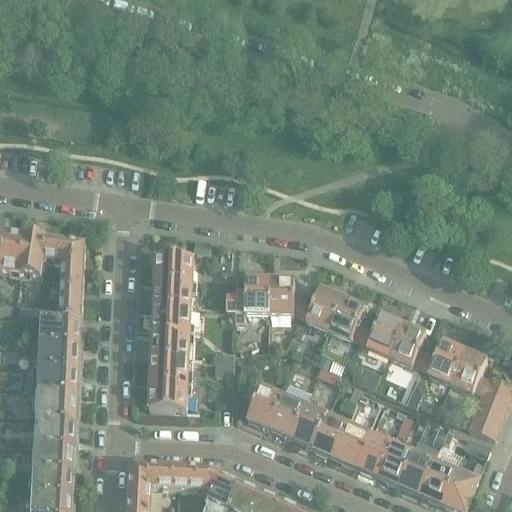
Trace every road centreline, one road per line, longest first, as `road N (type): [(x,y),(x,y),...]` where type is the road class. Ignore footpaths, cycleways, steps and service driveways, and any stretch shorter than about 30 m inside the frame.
road 1 (unclassified): [(500,162),(308,106),(0,49)]
road 2 (unclassified): [(61,0),(424,107),(490,138),(500,162)]
road 3 (residential): [(511,322),(307,236),(123,204)]
road 4 (residential): [(370,511),(233,454),(112,447)]
road 5 (residential): [(112,447),(123,204)]
road 6 (residential): [(123,204),(0,186)]
